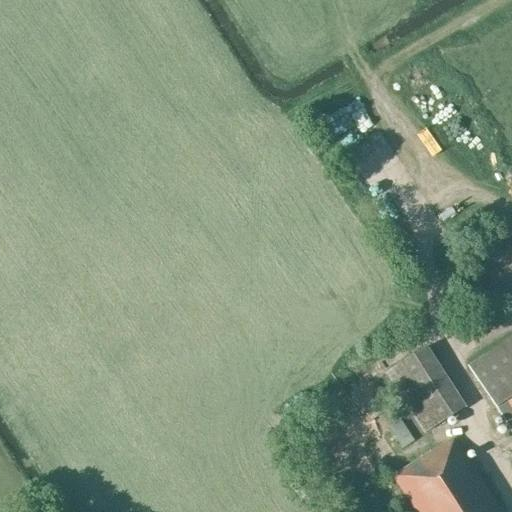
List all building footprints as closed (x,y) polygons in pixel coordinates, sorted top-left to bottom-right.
[(439,233),(404,169),(427,157),(408,122),(395,128),(376,93),(357,103),(353,95),(331,107),(413,259),(436,247),(430,238),(439,233)] [(291,228),(295,238),(313,229),(309,219),(291,228)] [(496,303),(505,307),(511,306),(511,237),(507,237),(497,240),(489,245),(482,252),(477,261),(476,271),(477,281),(481,290),(487,298),(496,303)] [(511,433),(511,336),(467,366),(511,433)] [(387,375),(424,435),(465,409),(427,349),(387,375)] [(344,381),(358,419),(382,410),(368,373),(344,381)] [(399,420),(385,428),(398,451),(412,443),(399,420)] [(499,511),(453,439),(395,476),(418,511),(499,511)]
